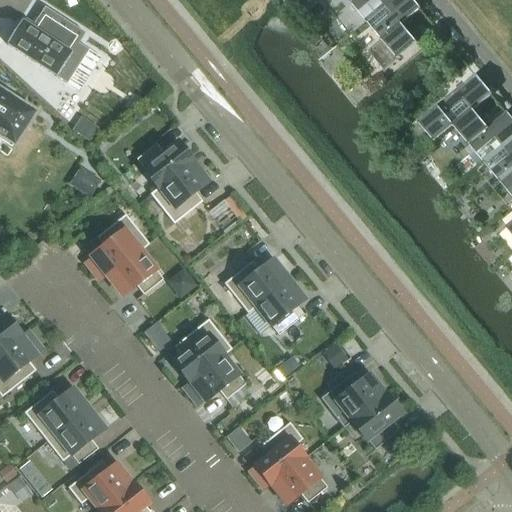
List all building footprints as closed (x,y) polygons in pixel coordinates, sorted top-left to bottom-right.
[(347,0),(366,23),(393,0),(347,0)] [(403,26),(411,19),(410,18),(421,9),(413,0),(393,0),(366,23),(398,61),(418,44),(403,26)] [(22,22),(6,46),(57,78),(67,85),(89,52),(78,45),(85,35),(45,8),(32,29),(22,22)] [(473,111),(492,95),(476,76),(464,85),(464,84),(457,90),(458,91),(418,124),(435,143),(454,127),(473,111)] [(34,114),(0,92),(0,135),(14,144),(34,114)] [(484,164),(511,141),(511,118),(507,113),(496,122),(495,121),(487,128),(473,111),(454,127),(484,164)] [(511,141),(484,164),(511,197),(511,141)] [(158,190),(193,164),(177,144),(163,155),(156,146),(137,161),(144,170),(143,171),(158,190)] [(202,203),(195,194),(208,183),(193,164),(158,190),(150,196),(174,226),(202,203)] [(107,279),(141,252),(149,246),(126,217),(97,239),(105,248),(91,259),(92,260),(85,265),(94,276),(101,271),(107,279)] [(163,281),(155,272),(156,271),(141,252),(107,279),(122,298),(136,287),(143,296),(163,281)] [(255,309),(289,282),(274,262),(259,273),(252,264),(224,286),(247,315),(255,309)] [(290,312),(304,301),(289,282),(255,309),(270,328),(271,327),(278,337),(298,321),(290,312)] [(0,352),(21,337),(6,317),(0,321),(0,352)] [(224,357),(232,351),(208,321),(180,344),(187,353),(174,364),(189,384),(224,357)] [(36,372),(28,363),(37,357),(36,356),(43,350),(34,339),(27,344),(21,337),(0,352),(0,396),(2,399),(36,372)] [(239,376),(224,357),(189,384),(195,391),(188,396),(197,407),(204,402),(205,403),(219,392),(226,401),(245,386),(238,377),(239,376)] [(351,423),(385,396),(370,377),(356,388),(349,378),(329,394),(336,403),(351,423)] [(47,444),(89,411),(73,391),(60,402),(52,393),(24,415),(47,444)] [(387,427),(401,416),(385,396),(351,423),(367,443),(367,442),(375,452),(394,436),(387,427)] [(91,441),(104,430),(89,411),(47,444),(62,463),(71,456),(78,466),(98,450),(91,441)] [(304,460),(294,447),(302,441),(289,425),(261,447),(268,456),(255,467),(270,487),(304,460)] [(319,480),(320,480),(304,460),(270,487),(286,506),(300,495),(307,505),(327,489),(319,480)] [(9,466),(0,472),(0,476),(6,484),(17,476),(9,466)] [(98,511),(99,511),(133,486),(117,466),(104,477),(96,467),(68,490),(81,506),(89,500),(98,511)] [(18,478),(8,486),(21,504),(32,496),(18,478)] [(139,511),(148,505),(133,486),(99,511),(139,511)]
